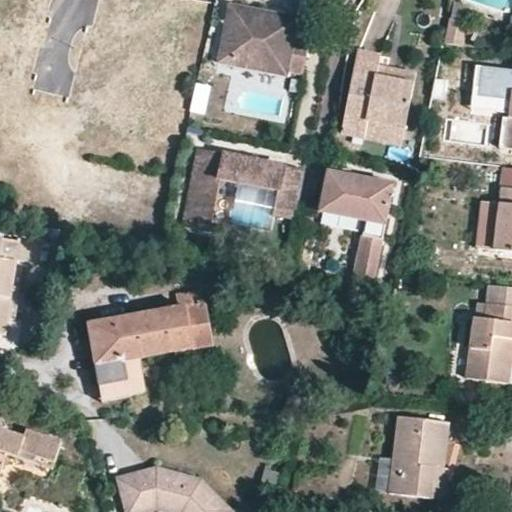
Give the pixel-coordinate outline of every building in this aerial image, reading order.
[(470,8),(454,4),(451,20),(467,24),(470,8)] [(301,75),(307,43),(292,40),(296,19),(228,6),(219,52),(231,54),(229,66),(268,74),(270,62),(287,65),(286,72),(301,75)] [(467,24),(451,20),(445,46),(462,49),(467,24)] [(358,50),(356,62),(378,66),(380,55),(358,50)] [(476,53),(462,51),(461,60),(475,61),(476,53)] [(0,112),(39,99),(23,52),(11,57),(10,54),(0,57),(0,112)] [(229,66),(231,54),(219,52),(216,64),(229,66)] [(286,72),(287,65),(270,62),(268,74),(285,77),(286,72)] [(378,66),(356,62),(341,130),(364,135),(368,118),(405,126),(413,83),(377,75),(378,66)] [(415,74),(378,66),(377,75),(413,83),(415,74)] [(401,142),(405,126),(368,118),(364,135),(401,142)] [(278,192),(283,167),(197,151),(183,228),(207,232),(217,181),(278,192)] [(335,158),(334,166),(354,171),(356,162),(335,158)] [(354,171),(334,166),(329,165),(322,204),(368,214),(357,273),(377,277),(395,180),(354,171)] [(511,169),(505,169),(500,206),(481,204),(475,249),(494,252),(511,254),(511,169)] [(0,333),(4,334),(7,313),(11,284),(18,239),(0,236),(0,333)] [(22,286),(11,284),(7,313),(18,315),(22,286)] [(511,288),(487,286),(485,304),(487,305),(511,308),(511,288)] [(212,345),(205,303),(184,307),(192,349),(212,345)] [(352,306),(343,304),(341,311),(350,313),(352,306)] [(511,308),(487,305),(485,322),(473,320),(466,379),(508,384),(511,366),(511,358),(511,308)] [(192,349),(184,307),(89,325),(100,385),(128,380),(124,359),(139,357),(192,349)] [(364,322),(347,318),(344,330),(361,334),(364,322)] [(145,391),(139,357),(124,359),(128,380),(100,385),(103,400),(145,391)] [(441,468),(444,469),(450,424),(398,417),(388,494),(437,501),(441,468)] [(0,475),(5,457),(33,465),(35,458),(54,464),(60,441),(27,430),(25,434),(5,429),(2,423),(0,421),(0,475)] [(235,511),(204,480),(159,468),(117,479),(125,511),(235,511)] [(450,469),(444,469),(441,468),(437,501),(447,501),(450,469)]
